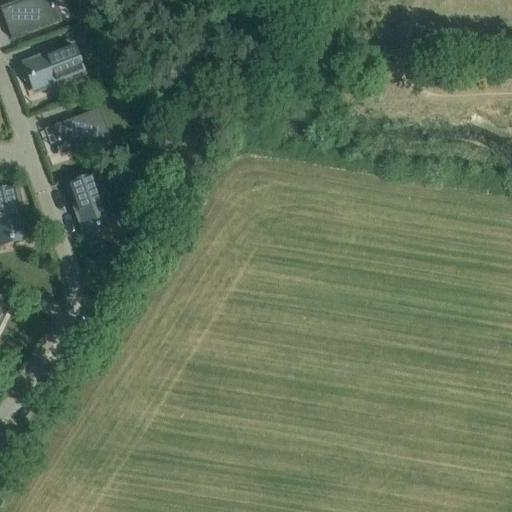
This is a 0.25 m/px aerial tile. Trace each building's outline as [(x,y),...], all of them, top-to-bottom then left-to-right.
[(32,0),(1,12),(11,40),(56,23),(47,0),(32,0)] [(24,54),(35,81),(79,64),(68,36),(24,54)] [(50,115),(60,143),(105,126),(95,98),(50,115)] [(93,184),(64,194),(81,239),(109,229),(93,184)] [(23,209),(0,217),(0,231),(12,264),(40,253),(23,209)] [(36,321),(11,305),(0,321),(0,354),(10,361),(36,321)]
